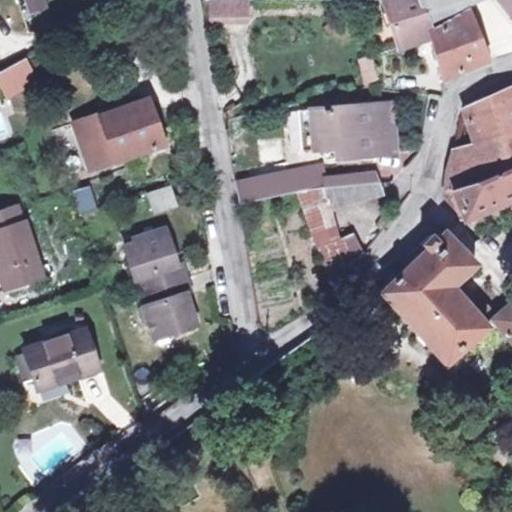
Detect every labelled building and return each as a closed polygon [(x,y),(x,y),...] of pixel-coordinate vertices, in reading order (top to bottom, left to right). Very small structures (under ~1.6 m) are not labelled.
[(42,0),(24,0),(23,1),(27,15),(45,9),(42,0)] [(250,23),(249,0),(206,0),(207,23),(250,23)] [(384,0),(398,47),(427,36),(426,32),(434,28),(433,26),(431,20),(422,0),(384,0)] [(511,0),(422,0),(431,20),(469,0),(504,0),(511,10),(511,0)] [(426,32),(427,36),(440,77),(487,56),(470,10),(434,28),(426,32)] [(14,101),(43,85),(30,60),(1,76),(14,101)] [(511,85),(461,107),(473,143),(478,158),(446,169),(442,192),(449,192),(511,163),(511,118),(507,108),(511,105),(511,85)] [(95,170),(161,147),(148,103),(81,127),(95,170)] [(301,150),(335,147),(335,157),(392,153),(389,103),(298,109),(301,150)] [(449,152),(446,169),(478,158),(473,143),(449,152)] [(511,163),(449,192),(463,220),(511,198),(511,163)] [(300,191),(322,188),(326,187),(321,164),(237,182),(241,205),(274,197),(298,191),(300,191)] [(89,184),(71,190),(78,214),(96,209),(89,184)] [(324,198),(303,201),(306,210),(327,203),(329,208),(380,194),(378,184),(326,187),(322,188),(324,198)] [(152,213),(177,207),(172,185),(146,191),(152,213)] [(300,191),(303,201),(324,198),(322,188),(300,191)] [(306,210),(330,274),(334,287),(363,252),(351,231),(341,236),(329,208),(327,203),(306,210)] [(0,268),(6,287),(45,275),(28,221),(0,229),(0,268)] [(449,360),(486,327),(484,325),(451,288),(475,266),(444,232),(435,239),(430,233),(398,261),(403,266),(379,286),(449,360)] [(150,304),(145,306),(155,339),(198,326),(189,294),(193,293),(184,263),(180,265),(170,235),(127,248),(137,280),(142,278),(150,304)] [(511,341),(511,307),(509,304),(491,319),(511,341)] [(37,385),(98,367),(87,329),(63,337),(59,325),(46,330),(49,341),(25,348),(37,385)]
